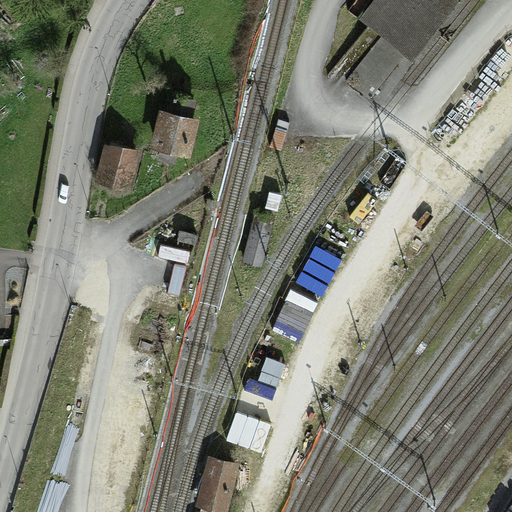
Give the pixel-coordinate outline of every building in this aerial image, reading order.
[(385,0),(370,20),(414,55),(457,0),(385,0)] [(159,112),(151,149),(190,158),(199,121),(159,112)] [(103,144),(94,185),(130,194),(140,152),(103,144)] [(254,214),(242,263),(262,268),(274,219),(254,214)] [(207,457),(195,507),(215,511),(227,511),(239,464),(207,457)]
